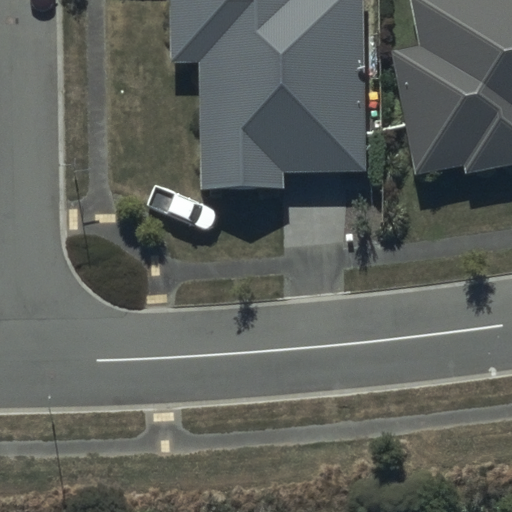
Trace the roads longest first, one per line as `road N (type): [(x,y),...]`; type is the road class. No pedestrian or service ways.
road 1 (residential): [(511,324),(344,346),(17,364)]
road 2 (residential): [(17,364),(11,0)]
